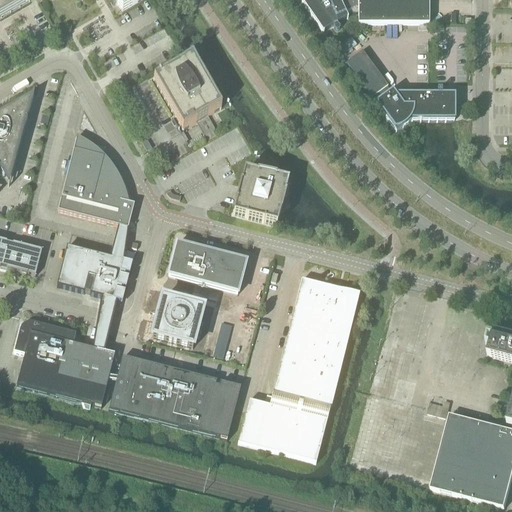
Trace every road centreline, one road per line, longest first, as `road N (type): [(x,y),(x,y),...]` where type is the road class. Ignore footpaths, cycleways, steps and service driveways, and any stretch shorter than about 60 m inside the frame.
road 1 (primary): [(231,0),(352,164),(400,210),(511,272)]
road 2 (unclassified): [(511,304),(165,214)]
road 3 (primary): [(511,242),(468,223),(382,157),(264,0)]
road 4 (unclassified): [(165,214),(146,196),(70,64),(54,62),(0,94)]
road 5 (unclassified): [(165,214),(133,319),(121,325),(0,292)]
road 6 (unclassified): [(511,163),(485,154),(480,134),(481,0)]
